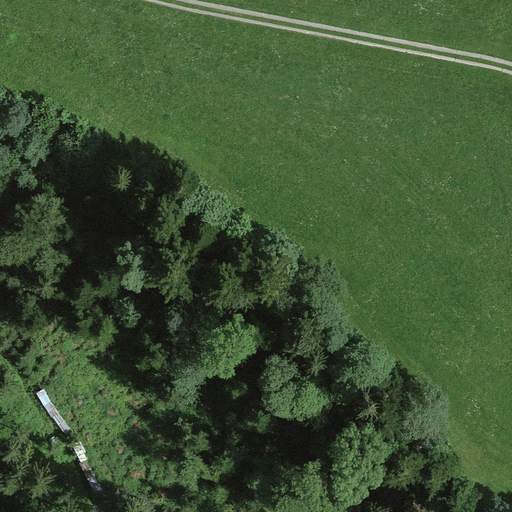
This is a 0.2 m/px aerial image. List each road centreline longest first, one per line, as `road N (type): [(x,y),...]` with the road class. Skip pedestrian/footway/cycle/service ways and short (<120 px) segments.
road 1 (track): [(511,72),(169,0)]
road 2 (track): [(0,357),(50,424),(98,511)]
